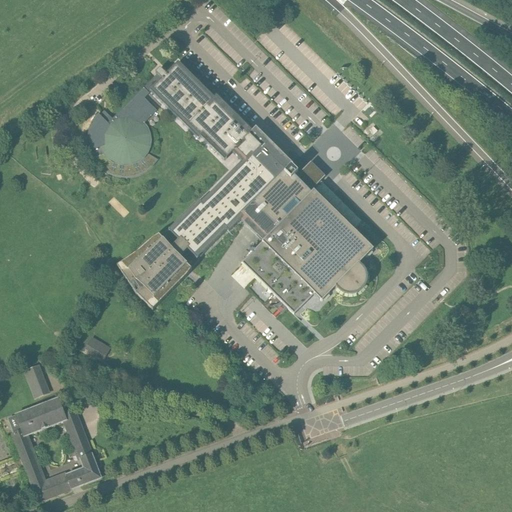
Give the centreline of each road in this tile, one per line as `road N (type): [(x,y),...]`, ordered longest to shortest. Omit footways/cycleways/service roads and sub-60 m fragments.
road 1 (unclassified): [(46,511),(305,416),(331,426),(477,374)]
road 2 (trunk): [(331,0),(511,186)]
road 3 (trunk): [(359,0),(511,119)]
road 4 (trunk): [(511,86),(403,0)]
